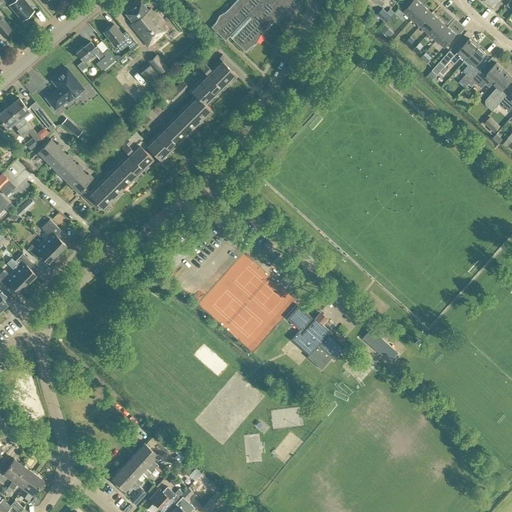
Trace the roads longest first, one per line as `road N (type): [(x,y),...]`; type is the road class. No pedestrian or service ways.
road 1 (residential): [(108,255),(206,179),(280,76),(318,0)]
road 2 (residential): [(59,479),(62,439),(43,339)]
road 3 (tertiary): [(0,84),(99,0)]
